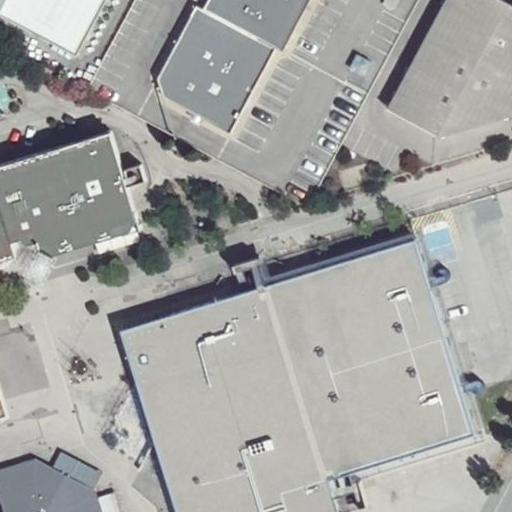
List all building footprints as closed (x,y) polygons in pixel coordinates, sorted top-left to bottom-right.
[(0,0),(0,9),(77,50),(103,0),(0,0)] [(310,0),(213,0),(211,6),(202,2),(165,75),(172,95),(239,127),(280,41),(288,45),(310,0)] [(511,0),(444,0),(392,103),(442,130),(511,105),(511,0)] [(113,124),(0,158),(0,254),(6,253),(12,233),(22,230),(22,232),(30,236),(41,232),(43,240),(54,249),(142,223),(140,213),(131,180),(147,176),(140,159),(128,164),(113,124)] [(250,288),(132,327),(191,511),(354,511),(353,508),(341,474),(368,465),(487,425),(424,231),(275,280),(250,288)] [(266,252),(241,261),(250,288),(275,280),(266,252)] [(61,451),(54,464),(95,484),(102,471),(61,451)] [(102,511),(99,498),(95,484),(54,464),(40,456),(0,466),(0,482),(9,511),(3,511),(102,511)] [(118,511),(114,494),(99,498),(102,511),(118,511)]
